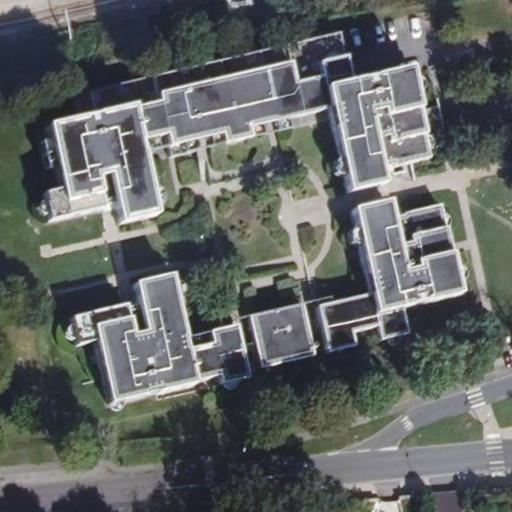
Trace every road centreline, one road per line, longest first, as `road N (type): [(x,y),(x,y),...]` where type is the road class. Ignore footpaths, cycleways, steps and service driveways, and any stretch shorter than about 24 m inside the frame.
road 1 (secondary): [(0,492),(321,472)]
road 2 (tertiary): [(511,382),(405,420),(321,472)]
road 3 (secondary): [(321,472),(511,454)]
